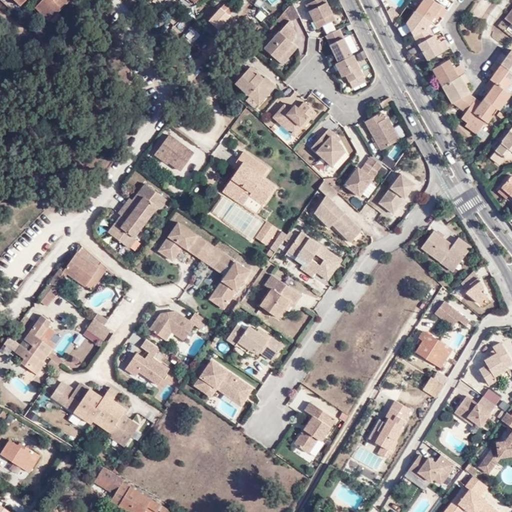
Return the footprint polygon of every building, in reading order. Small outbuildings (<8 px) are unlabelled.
[(34,0),(32,2),(46,15),(61,0),(34,0)] [(316,28),(333,19),(323,0),(312,0),(304,4),(316,28)] [(430,0),(425,0),(416,13),(430,23),(437,14),(441,17),(445,10),(430,0)] [(291,2),(281,13),(289,22),(299,17),(291,2)] [(224,11),(221,7),(209,20),(218,28),(231,15),(230,14),(233,11),(228,7),(224,11)] [(391,8),(387,12),(394,27),(400,17),(391,8)] [(408,25),(419,45),(433,37),(428,26),(430,23),(416,13),(408,25)] [(264,48),(277,60),(285,50),(288,53),(295,46),(290,40),(296,33),(287,23),(264,48)] [(337,31),(325,37),(336,62),(333,64),(340,77),(344,76),(347,83),(360,76),(337,31)] [(433,37),(419,45),(428,62),(447,50),(443,42),(437,45),(433,37)] [(285,50),(277,60),(283,64),(291,55),(288,53),(285,50)] [(496,63),(511,73),(511,52),(511,51),(505,58),(502,55),(496,63)] [(434,69),(443,86),(464,74),(459,65),(455,69),(450,61),(434,69)] [(490,80),(504,90),(511,78),(511,73),(496,63),(492,68),(496,71),(490,80)] [(256,107),(271,90),(267,87),(272,82),(266,76),(264,78),(261,82),(254,76),(257,72),(250,66),(236,82),(250,95),(246,99),(256,107)] [(264,78),(257,72),(254,76),(261,82),(264,78)] [(464,74),(443,86),(453,105),(467,94),(463,86),(469,82),(464,74)] [(360,76),(347,83),(350,89),(363,82),(360,76)] [(484,100),(498,110),(509,95),(504,90),(490,80),(485,87),(490,92),(484,100)] [(267,87),(271,90),(276,85),(272,82),(267,87)] [(467,94),(453,105),(465,114),(461,118),(468,124),(466,127),(475,134),(486,121),(488,123),(498,110),(484,100),(478,107),(472,103),(467,94)] [(387,97),(381,104),(377,107),(381,112),(391,103),(387,97)] [(295,136),(316,113),(305,102),(298,108),(295,105),(291,110),(287,105),(282,106),(273,116),(295,136)] [(380,149),(400,138),(388,117),(385,118),(383,115),(378,117),(376,114),(364,120),(380,149)] [(341,144),(338,141),(334,137),(336,134),(329,128),(313,145),(318,150),(316,151),(332,166),(345,152),(341,144)] [(511,133),(506,142),(499,151),(509,158),(511,158),(511,133)] [(178,172),(191,154),(165,136),(151,156),(166,167),(167,164),(178,172)] [(413,142),(409,136),(402,141),(407,149),(413,142)] [(499,151),(506,142),(500,137),(493,145),(499,151)] [(243,159),(264,173),(268,167),(243,149),(238,155),(243,159)] [(509,158),(499,151),(494,157),(503,165),(509,158)] [(231,165),(236,169),(243,159),(238,155),(231,165)] [(366,163),(377,172),(382,166),(370,157),(365,162),(366,163)] [(250,191),(248,194),(262,204),(274,186),(261,177),(264,173),(243,159),(236,169),(224,186),(238,196),(244,187),(250,191)] [(359,196),(377,172),(366,163),(361,169),(358,173),(354,170),(344,185),(359,196)] [(393,213),(415,184),(401,173),(379,203),(393,213)] [(332,186),(325,179),(319,188),(327,196),(330,200),(337,192),(332,186)] [(335,182),(332,186),(337,192),(338,192),(342,188),(335,182)] [(152,205),(158,195),(143,184),(136,194),(138,196),(132,204),(127,201),(117,216),(122,220),(116,227),(114,225),(107,235),(122,246),(129,235),(133,239),(156,208),(152,205)] [(241,205),(248,194),(250,191),(244,187),(238,196),(235,201),(241,205)] [(163,200),(158,195),(152,205),(156,208),(157,209),(163,200)] [(330,200),(327,196),(314,213),(321,220),(323,218),(331,227),(333,225),(350,243),(361,231),(330,200)] [(449,219),(456,214),(452,207),(444,212),(449,219)] [(270,216),(258,231),(262,234),(273,219),(270,216)] [(262,234),(269,239),(280,224),(273,219),(262,234)] [(188,249),(198,236),(179,223),(159,251),(172,261),(183,245),(188,249)] [(441,260),(447,252),(453,243),(434,230),(422,246),(441,260)] [(266,244),(269,239),(262,234),(258,231),(255,236),(266,244)] [(289,232),(283,241),(286,243),(292,235),(289,232)] [(310,265),(306,270),(316,277),(319,273),(328,281),(342,261),(301,233),(288,252),(297,259),(300,257),(310,265)] [(129,235),(122,246),(128,250),(135,241),(133,239),(129,235)] [(197,255),(206,241),(198,236),(188,249),(197,255)] [(453,243),(447,252),(459,261),(472,246),(458,236),(453,243)] [(206,261),(215,247),(206,241),(197,255),(206,261)] [(63,270),(66,272),(84,286),(101,265),(81,247),(63,270)] [(224,253),(215,247),(206,261),(215,267),(224,253)] [(236,262),(224,253),(215,267),(227,276),(228,273),(236,262)] [(296,262),(306,270),(310,265),(300,257),(297,259),(296,262)] [(251,271),(236,262),(228,273),(232,275),(214,301),(225,309),(251,271)] [(84,286),(90,291),(107,270),(101,265),(84,286)] [(60,267),(55,273),(61,278),(66,272),(63,270),(60,267)] [(480,276),(472,268),(460,281),(466,288),(465,289),(477,300),(487,293),(482,282),(478,277),(480,276)] [(55,273),(46,285),(52,290),(61,278),(55,273)] [(267,287),(274,292),(281,282),(274,277),(267,287)] [(281,282),(274,292),(262,308),(280,319),(289,306),(295,310),(302,297),(281,282)] [(46,285),(36,300),(44,307),(47,303),(55,292),(52,290),(46,285)] [(55,292),(47,303),(57,311),(66,301),(55,292)] [(494,303),(506,313),(502,301),(498,298),(494,303)] [(445,299),(434,311),(452,326),(458,318),(466,324),(470,319),(445,299)] [(208,320),(196,311),(189,321),(175,312),(161,315),(151,330),(161,338),(167,330),(172,333),(185,341),(196,327),(202,330),(208,320)] [(93,319),(95,320),(104,327),(107,321),(97,314),(93,319)] [(47,357),(60,367),(64,362),(51,351),(52,348),(38,338),(47,326),(50,323),(41,316),(24,340),(31,345),(27,350),(9,337),(4,344),(18,354),(21,357),(18,362),(24,367),(27,362),(38,370),(47,357)] [(104,342),(111,332),(104,327),(95,320),(88,330),(104,342)] [(38,338),(52,348),(55,345),(48,339),(53,331),(47,326),(38,338)] [(240,345),(252,352),(254,353),(256,350),(274,363),(284,347),(260,330),(258,334),(250,328),(247,333),(239,328),(230,342),(238,348),(240,345)] [(167,330),(161,338),(167,342),(172,333),(167,330)] [(440,365),(452,348),(426,330),(420,336),(424,340),(418,350),(440,365)] [(64,356),(79,339),(70,332),(55,348),(64,356)] [(501,349),(494,353),(488,356),(490,361),(482,365),(491,380),(500,375),(498,372),(509,365),(508,363),(511,361),(511,349),(506,338),(497,343),(498,345),(501,349)] [(162,351),(148,342),(143,350),(152,356),(156,359),(162,351)] [(249,355),(252,352),(240,345),(238,348),(249,355)] [(156,359),(152,356),(146,363),(151,366),(155,361),(156,359)] [(171,372),(155,361),(151,366),(146,363),(138,357),(128,372),(137,380),(141,375),(160,388),(171,372)] [(35,374),(38,370),(27,362),(24,367),(33,373),(35,374)] [(232,393),(246,404),(255,391),(214,364),(197,389),(213,400),(220,392),(228,399),(232,393)] [(27,381),(33,373),(24,367),(19,374),(27,381)] [(414,370),(408,387),(420,392),(427,375),(414,370)] [(444,388),(445,387),(433,377),(430,381),(444,388)] [(439,396),(444,388),(430,381),(425,388),(439,396)] [(114,400),(107,395),(104,399),(82,383),(76,392),(68,387),(57,402),(76,414),(77,412),(88,419),(90,417),(94,420),(97,417),(103,421),(101,423),(112,431),(110,436),(125,447),(139,428),(123,415),(126,411),(113,402),(114,400)] [(482,421),(498,399),(484,390),(478,398),(467,391),(456,407),(463,412),(466,409),(477,416),(482,421)] [(110,391),(107,395),(114,400),(116,396),(110,391)] [(243,408),(246,404),(232,393),(228,399),(243,408)] [(385,446),(391,449),(397,440),(400,441),(407,429),(404,428),(415,410),(398,400),(388,416),(392,419),(390,422),(387,421),(381,430),(385,433),(379,442),(385,446)] [(307,414),(315,419),(316,418),(318,419),(323,412),(312,405),(307,414)] [(474,420),(477,416),(466,409),(463,412),(474,420)] [(316,418),(315,419),(297,446),(311,455),(320,442),(323,444),(338,421),(323,412),(318,419),(316,418)] [(498,421),(503,415),(499,412),(495,418),(498,421)] [(511,418),(505,413),(499,421),(511,430),(503,443),(494,444),(476,468),(485,475),(496,459),(511,457),(511,418)] [(7,425),(12,419),(7,415),(2,421),(7,425)] [(381,430),(387,421),(383,419),(377,428),(381,430)] [(372,438),(379,442),(385,433),(381,430),(377,428),(372,438)] [(18,451),(14,448),(6,442),(0,451),(0,457),(24,473),(35,457),(21,447),(18,451)] [(387,457),(391,449),(385,446),(381,453),(387,457)] [(441,482),(456,462),(442,452),(437,461),(429,456),(427,458),(421,453),(410,468),(417,473),(419,470),(426,475),(431,479),(434,476),(441,482)] [(160,511),(172,511),(173,511),(123,482),(124,479),(103,466),(94,482),(114,494),(111,498),(110,500),(118,505),(130,511),(144,511),(146,510),(147,511),(157,511),(158,511),(160,511)] [(425,478),(426,475),(419,470),(417,473),(425,478)] [(491,511),(483,504),(483,503),(477,498),(485,488),(471,477),(463,487),(468,491),(460,501),(456,497),(445,511),(459,511),(461,510),(464,511),(491,511)]
